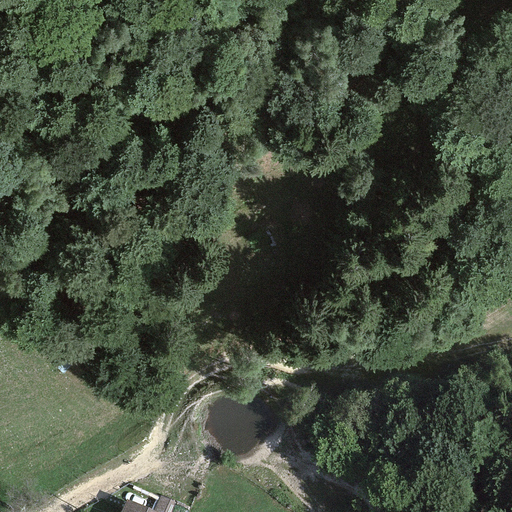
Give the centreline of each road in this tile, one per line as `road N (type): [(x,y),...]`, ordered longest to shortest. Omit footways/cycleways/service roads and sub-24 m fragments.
road 1 (track): [(182,390),(232,363),(394,352),(511,314)]
road 2 (track): [(62,511),(161,433)]
